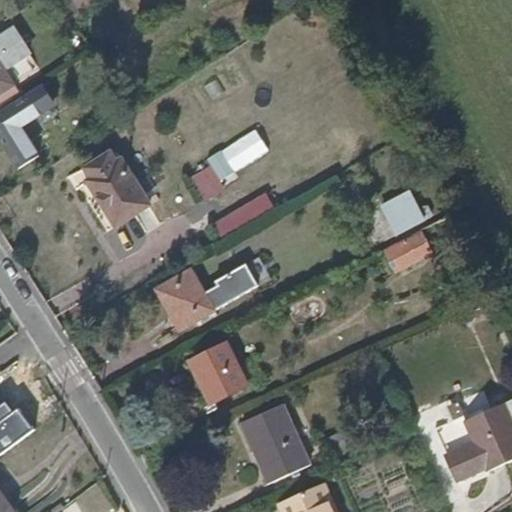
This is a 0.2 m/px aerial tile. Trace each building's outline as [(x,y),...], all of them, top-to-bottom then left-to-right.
[(104,15),(114,36),(129,29),(119,8),(104,15)] [(0,94),(14,86),(0,64),(0,94)] [(41,87),(0,112),(0,138),(20,170),(39,157),(20,128),(53,107),(41,87)] [(118,163),(112,155),(86,170),(92,179),(88,181),(117,229),(151,206),(123,161),(118,163)] [(222,238),(275,209),(268,196),(215,225),(222,238)] [(385,229),(375,211),(348,225),(362,254),(397,237),(391,226),(385,229)] [(422,233),(386,251),(396,272),(432,253),(422,233)] [(262,287),(248,265),(217,282),(219,286),(206,293),(193,270),(157,290),(181,332),(262,287)] [(247,386),(227,345),(191,364),(212,405),(247,386)] [(511,462),(511,418),(506,405),(467,422),(489,473),(511,462)] [(310,466),(284,407),(242,425),(263,471),(269,468),(275,483),(310,466)] [(456,428),(473,475),(483,472),(465,425),(456,428)] [(351,445),(345,433),(322,443),(327,455),(351,445)] [(168,445),(142,457),(150,470),(174,459),(168,445)] [(337,511),(326,486),(280,507),(282,511),(337,511)] [(0,511),(15,511),(0,491),(0,511)]
